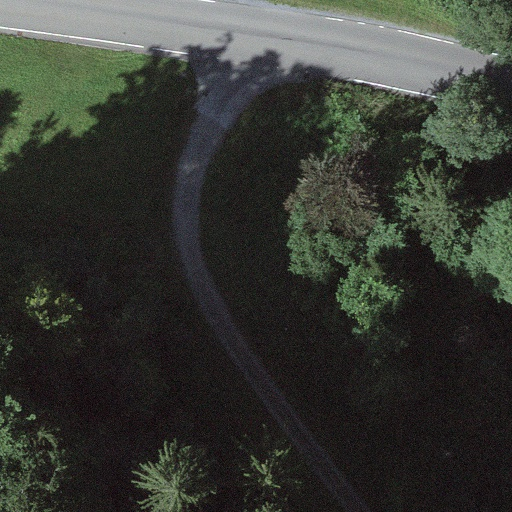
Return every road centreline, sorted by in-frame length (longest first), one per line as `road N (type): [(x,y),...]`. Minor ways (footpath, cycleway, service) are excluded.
road 1 (track): [(360,511),(287,418),(206,285),(196,164),(231,31)]
road 2 (tertiary): [(0,3),(231,31),(511,87)]
